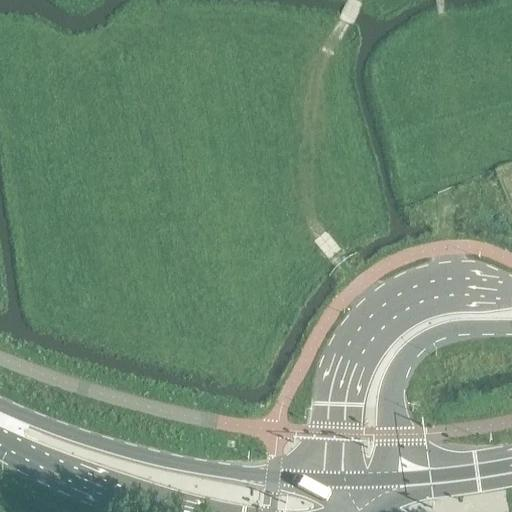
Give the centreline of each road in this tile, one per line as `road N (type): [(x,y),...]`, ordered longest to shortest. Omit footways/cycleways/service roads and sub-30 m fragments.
road 1 (secondary): [(335,479),(162,461),(0,407)]
road 2 (tertiary): [(511,293),(431,290),(369,327),(337,393),(335,479)]
road 3 (tertiary): [(390,476),(393,384),(405,357),(429,335),(511,327)]
road 4 (secondary): [(0,442),(172,511)]
road 5 (secondary): [(511,465),(390,476)]
